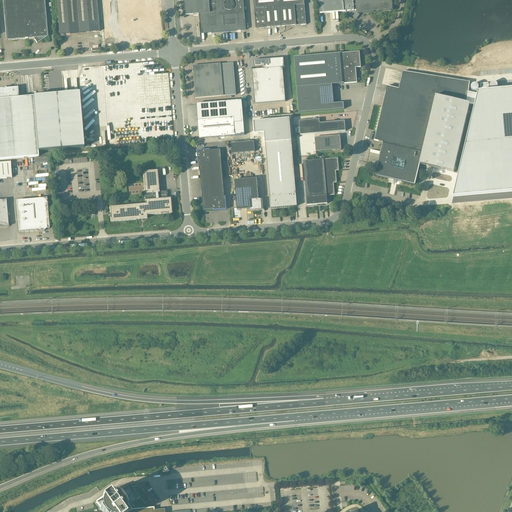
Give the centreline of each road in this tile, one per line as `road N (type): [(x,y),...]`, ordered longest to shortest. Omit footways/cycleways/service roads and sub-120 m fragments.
road 1 (unclassified): [(172,51),(358,38),(376,54),(333,218),(188,233)]
road 2 (motorway): [(324,402),(132,400),(0,366)]
road 3 (motorway): [(324,402),(0,430)]
road 4 (motorway): [(0,487),(125,444),(294,416)]
road 5 (motorway): [(0,441),(294,416)]
road 6 (motorway): [(294,416),(511,398)]
road 7 (unclassified): [(188,233),(0,250)]
road 8 (motorway): [(511,386),(324,402)]
road 9 (unclassified): [(188,233),(172,51)]
road 10 (unclassified): [(0,66),(172,51)]
